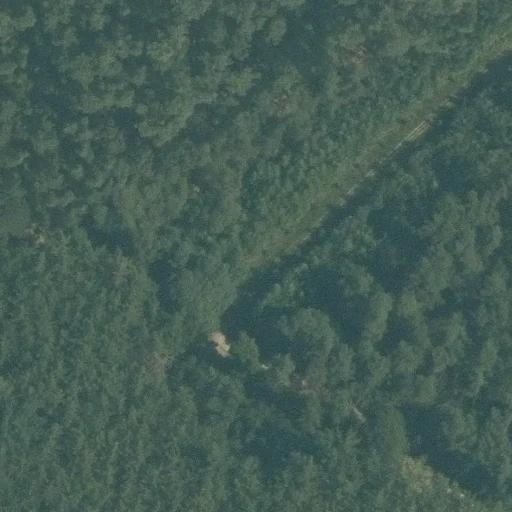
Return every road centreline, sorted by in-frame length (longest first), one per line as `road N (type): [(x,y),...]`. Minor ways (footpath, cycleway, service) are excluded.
road 1 (track): [(482,511),(212,343)]
road 2 (track): [(212,343),(0,213)]
